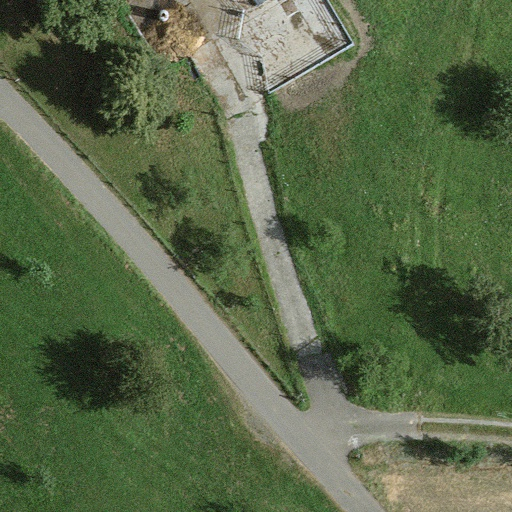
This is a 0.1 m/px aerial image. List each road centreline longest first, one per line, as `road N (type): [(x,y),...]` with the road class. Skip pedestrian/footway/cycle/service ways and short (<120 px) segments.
road 1 (residential): [(0,113),(360,511)]
road 2 (track): [(511,439),(411,432),(298,448)]
